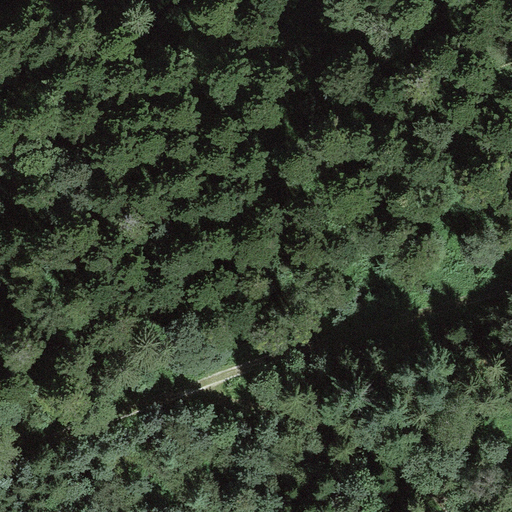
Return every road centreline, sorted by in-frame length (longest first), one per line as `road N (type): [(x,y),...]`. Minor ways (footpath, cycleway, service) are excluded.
road 1 (track): [(511,278),(192,387),(0,463)]
road 2 (track): [(455,511),(382,454),(318,425),(192,387)]
